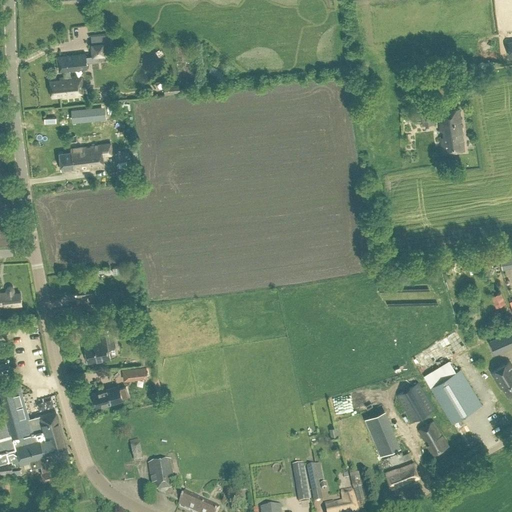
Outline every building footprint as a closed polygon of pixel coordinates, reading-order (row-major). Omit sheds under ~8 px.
[(106,27),(104,14),(98,15),(100,28),(106,27)] [(103,42),(92,43),(93,54),(93,55),(105,54),(103,42)] [(62,97),(78,95),(84,94),(82,77),(77,78),(76,76),(76,75),(71,76),(69,70),(87,67),(87,63),(94,62),(93,55),(86,56),(86,55),(86,52),(56,56),(57,64),(59,64),(60,70),(64,70),(65,77),(59,77),(60,79),(50,81),(52,96),(61,95),(62,97)] [(165,94),(180,92),(179,84),(164,85),(165,94)] [(420,106),(423,125),(435,123),(433,105),(420,106)] [(463,149),(459,108),(438,110),(439,132),(442,132),(442,137),(440,137),(442,152),(463,149)] [(86,145),(89,169),(104,166),(101,143),(86,145)] [(71,151),(59,153),(62,170),(81,167),(82,170),(89,169),(86,145),(71,147),(71,151)] [(511,249),(499,252),(502,268),(511,265),(511,249)] [(76,296),(96,294),(95,279),(75,282),(76,296)] [(14,293),(14,289),(14,288),(13,287),(12,286),(11,286),(11,285),(10,285),(9,286),(8,286),(8,287),(7,287),(7,288),(7,289),(7,294),(4,294),(4,292),(0,292),(0,304),(4,304),(4,305),(22,303),(20,292),(14,293)] [(496,307),(506,303),(501,291),(491,295),(496,307)] [(118,292),(108,294),(109,301),(119,299),(118,292)] [(480,312),(489,308),(483,294),(474,299),(480,312)] [(97,361),(110,359),(108,347),(114,346),(111,324),(99,326),(102,342),(85,345),(88,361),(96,360),(97,361)] [(511,346),(511,330),(489,340),(495,354),(511,346)] [(72,362),(79,361),(77,351),(70,352),(72,362)] [(511,365),(509,360),(491,371),(501,387),(503,386),(508,395),(511,393),(511,365)] [(145,366),(134,367),(135,378),(147,377),(145,366)] [(132,380),(130,369),(104,374),(105,385),(132,380)] [(431,387),(452,422),(481,404),(460,369),(431,387)] [(397,394),(413,421),(435,408),(419,381),(397,394)] [(95,405),(112,400),(113,403),(123,400),(119,384),(92,393),(95,405)] [(0,463),(15,460),(16,466),(20,465),(20,466),(24,464),(29,463),(30,467),(31,469),(41,466),(43,471),(41,471),(44,481),(64,476),(60,461),(62,460),(68,459),(55,412),(39,416),(39,417),(33,418),(34,419),(28,420),(19,386),(0,390),(0,392),(5,412),(0,413),(0,463)] [(316,401),(317,415),(327,415),(326,400),(316,401)] [(365,418),(380,455),(401,446),(385,409),(365,418)] [(442,439),(440,436),(442,435),(434,420),(418,430),(425,441),(428,439),(430,444),(428,445),(433,455),(449,445),(444,438),(442,439)] [(336,427),(329,428),(331,437),(338,435),(336,427)] [(130,442),(133,462),(143,460),(139,440),(130,442)] [(402,451),(388,456),(391,464),(405,459),(403,453),(402,451)] [(174,485),(170,462),(148,465),(150,480),(154,479),(155,487),(152,488),(153,495),(158,494),(180,504),(179,507),(189,511),(216,511),(218,509),(185,494),(184,497),(174,492),(173,485),(174,485)] [(408,483),(420,478),(414,462),(386,473),(392,489),(401,486),(401,485),(407,483),(408,483)] [(12,464),(0,465),(0,476),(13,475),(12,467),(12,464)] [(293,466),(299,504),(309,502),(303,465),(293,466)] [(307,468),(312,492),(319,491),(315,467),(307,468)] [(350,477),(357,504),(365,503),(358,475),(350,477)] [(358,511),(356,503),(353,491),(341,494),(343,503),(334,505),(334,504),(325,506),(326,511),(358,511)]
